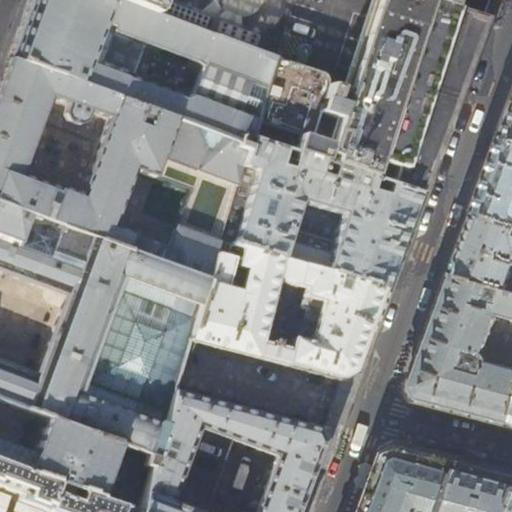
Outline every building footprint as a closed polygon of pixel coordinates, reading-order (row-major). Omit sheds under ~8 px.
[(155,16),(112,0),(28,0),(24,13),(7,59),(245,150),(248,142),(273,62),(274,61),(155,16)] [(112,0),(155,16),(160,0),(112,0)] [(370,0),(342,93),(308,82),(310,74),(273,62),(248,142),(417,196),(437,142),(470,52),(488,0),(370,0)] [(217,243),(245,150),(7,59),(0,77),(0,204),(205,281),(217,243)] [(511,110),(502,137),(511,140),(511,110)] [(488,175),(474,213),(511,225),(511,140),(502,137),(488,175)] [(245,150),(217,243),(382,290),(399,244),(417,196),(248,142),(245,150)] [(205,281),(0,204),(0,400),(45,417),(154,456),(173,394),(188,341),(205,281)] [(511,225),(474,213),(469,228),(463,244),(455,264),(451,275),(511,293),(511,225)] [(452,262),(455,264),(463,244),(469,228),(464,227),(452,262)] [(188,341),(339,380),(351,373),(364,338),(382,290),(217,243),(205,281),(188,341)] [(417,401),(510,425),(511,417),(511,293),(451,275),(431,329),(410,387),(417,401)] [(321,442),(320,440),(318,436),(316,431),(173,394),(154,456),(138,511),(294,511),(296,509),(321,442)] [(0,462),(136,511),(138,511),(154,456),(45,417),(32,455),(0,443),(0,462)] [(370,495),(363,511),(442,511),(460,464),(428,456),(398,448),(385,455),(370,495)] [(136,511),(0,462),(0,511),(43,511),(44,511),(47,511),(136,511)] [(511,477),(491,472),(460,464),(442,511),(508,511),(511,502),(511,477)]
